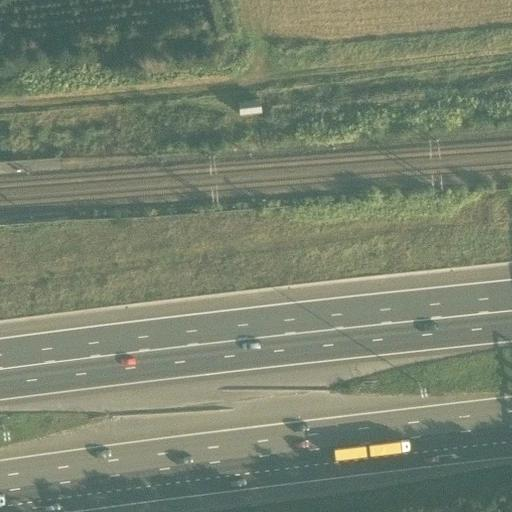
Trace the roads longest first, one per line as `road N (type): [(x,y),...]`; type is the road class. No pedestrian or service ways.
road 1 (motorway): [(0,481),(511,416)]
road 2 (motorway): [(511,325),(0,383)]
road 3 (track): [(0,103),(511,54)]
